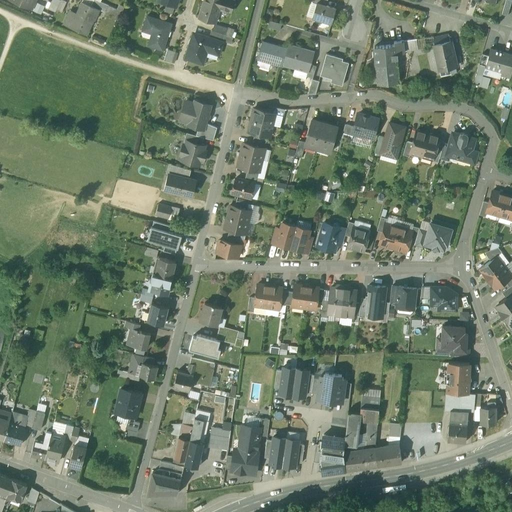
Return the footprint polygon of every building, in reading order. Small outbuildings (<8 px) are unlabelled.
[(109,5),(97,0),(93,0),(92,5),(98,8),(97,9),(100,10),(106,12),(109,5)] [(204,0),(199,17),(216,22),(221,6),(231,10),(234,0),(204,0)] [(511,0),(510,0),(505,0),(501,14),(507,16),(511,0)] [(92,5),(83,1),(76,17),(68,13),(64,24),(87,35),(94,19),(96,20),(100,10),(97,9),(98,8),(92,5)] [(325,5),(317,3),(316,3),(312,17),(331,22),(335,8),(325,5)] [(172,23),(147,16),(144,28),(153,31),(149,45),(164,50),(172,23)] [(281,24),(270,20),(268,27),(279,30),(281,24)] [(228,28),(215,24),(213,30),(225,34),(226,34),(228,28)] [(213,30),(212,30),(209,37),(223,41),(225,34),(213,30)] [(209,37),(196,33),(192,44),(190,44),(186,58),(204,63),(208,48),(219,52),(223,41),(209,37)] [(449,35),(433,38),(434,44),(450,40),(449,35)] [(433,36),(416,38),(418,49),(434,46),(434,44),(433,38),(433,36)] [(416,38),(394,42),(394,44),(395,52),(418,49),(416,38)] [(450,40),(434,44),(434,46),(440,70),(456,66),(450,40)] [(276,46),(262,42),(258,59),(282,65),(283,63),(287,48),(276,45),(276,46)] [(394,44),(374,46),(376,63),(396,61),(395,52),(394,44)] [(299,48),(288,45),(287,48),(283,63),(307,69),(309,64),(312,53),(299,49),(299,48)] [(176,51),(168,49),(164,60),(172,62),(176,51)] [(511,69),(511,55),(490,49),(488,55),(485,66),(502,71),(501,75),(510,77),(511,69)] [(335,56),(326,53),(320,72),(334,76),(332,82),(341,84),(348,62),(334,58),(335,56)] [(488,55),(482,53),(479,64),(485,66),(488,55)] [(396,61),(376,63),(378,84),(398,82),(396,61)] [(316,66),(309,64),(307,69),(306,75),(313,77),(313,76),(316,66)] [(320,78),(313,76),(313,77),(308,94),(315,94),(320,78)] [(195,100),(194,103),(186,101),(182,112),(185,117),(190,118),(189,121),(196,124),(195,127),(198,127),(203,129),(205,123),(206,119),(208,118),(209,115),(208,113),(210,105),(195,100)] [(285,109),(272,106),(271,112),(275,113),(275,114),(283,116),(285,109)] [(271,112),(253,108),(251,120),(272,125),(275,114),(275,113),(271,112)] [(377,119),(358,114),(354,126),(352,134),(353,134),(362,136),(363,134),(372,137),(377,119)] [(272,125),(251,120),(248,131),(255,133),(267,136),(269,136),(272,125)] [(324,123),(312,120),(306,142),(305,145),(317,148),(324,123)] [(405,127),(389,122),(385,137),(381,151),(382,151),(393,155),(397,153),(405,127)] [(217,127),(205,123),(203,129),(198,127),(196,135),(204,138),(213,140),(217,127)] [(337,126),(324,123),(317,148),(330,152),(337,126)] [(345,124),(341,137),(351,140),(353,134),(352,134),(354,126),(345,124)] [(428,133),(416,130),(413,143),(410,153),(421,156),(428,133)] [(196,135),(186,133),(184,140),(187,141),(201,145),(204,138),(196,135)] [(267,136),(255,133),(253,139),(265,142),(267,136)] [(439,136),(428,133),(421,156),(432,159),(433,159),(436,149),(439,136)] [(459,135),(453,133),(449,145),(447,154),(451,155),(474,162),(476,152),(471,151),(474,139),(467,137),(467,136),(465,134),(463,133),(460,133),(459,135)] [(362,136),(353,134),(351,140),(351,143),(359,145),(362,136)] [(379,135),(374,153),(381,155),(382,151),(381,151),(385,137),(379,135)] [(265,142),(253,139),(252,144),(264,147),(265,142)] [(306,142),(299,140),(295,156),(301,157),(305,145),(306,142)] [(201,145),(187,141),(186,145),(183,144),(180,155),(182,156),(181,160),(199,166),(200,161),(203,162),(206,151),(204,150),(205,146),(201,145)] [(407,141),(403,154),(409,156),(410,153),(413,143),(407,141)] [(252,144),(243,142),(240,154),(262,160),(265,148),(264,147),(252,144)] [(449,145),(444,143),(441,151),(440,157),(449,160),(451,155),(447,154),(449,145)] [(441,151),(436,149),(433,159),(432,159),(432,160),(438,162),(440,157),(441,151)] [(262,160),(240,154),(237,166),(247,168),(259,171),(262,160)] [(191,170),(168,163),(165,174),(168,175),(171,176),(172,175),(189,179),(191,170)] [(259,171),(247,168),(246,174),(259,177),(260,171),(259,171)] [(259,177),(246,174),(245,180),(254,182),(254,183),(257,184),(259,177)] [(189,179),(172,175),(171,176),(168,175),(164,190),(191,196),(195,181),(189,179)] [(245,180),(236,178),(232,193),(250,198),(254,183),(254,182),(245,180)] [(506,195),(492,191),(489,203),(486,212),(487,212),(500,216),(506,195)] [(511,196),(506,195),(500,216),(511,219),(511,196)] [(249,203),(236,200),(235,206),(247,209),(249,203)] [(489,203),(483,201),(479,215),(486,216),(487,212),(486,212),(489,203)] [(171,207),(158,204),(155,215),(168,218),(171,207)] [(235,206),(230,205),(227,217),(249,222),(251,210),(247,209),(235,206)] [(249,222),(227,217),(225,228),(229,229),(242,232),(246,233),(249,222)] [(387,219),(381,217),(377,230),(383,232),(385,223),(386,223),(387,219)] [(430,222),(421,220),(419,228),(428,230),(430,222)] [(152,227),(168,232),(170,226),(153,221),(152,227)] [(355,223),(349,221),(347,229),(345,235),(351,237),(353,227),(354,227),(355,223)] [(296,226),(283,222),(281,229),(277,242),(277,244),(290,248),(296,226)] [(330,227),(323,225),(317,246),(324,248),(324,249),(329,250),(330,249),(334,250),(337,241),(341,227),(340,227),(338,222),(330,227)] [(451,228),(430,222),(428,230),(424,243),(425,243),(433,246),(433,247),(439,249),(440,246),(443,244),(447,245),(451,228)] [(386,223),(385,223),(383,232),(379,244),(393,248),(399,227),(386,223)] [(309,230),(296,226),(290,248),(303,251),(304,250),(308,236),(309,230)] [(413,226),(411,230),(412,231),(409,240),(415,241),(419,228),(413,226)] [(179,248),(182,235),(168,232),(152,227),(148,241),(165,245),(177,248),(179,248)] [(281,229),(275,227),(271,241),(277,242),(281,229)] [(341,227),(337,241),(343,242),(345,235),(347,229),(341,227)] [(354,227),(353,227),(351,237),(348,247),(363,251),(369,231),(354,227)] [(411,230),(399,227),(393,248),(406,252),(409,240),(412,231),(411,230)] [(415,241),(414,245),(423,248),(425,243),(424,243),(428,230),(419,228),(415,241)] [(242,232),(229,229),(228,235),(240,238),(242,232)] [(240,238),(228,235),(226,241),(239,244),(240,238)] [(314,238),(308,236),(304,250),(310,251),(314,238)] [(226,241),(220,239),(217,252),(238,257),(241,245),(239,244),(226,241)] [(177,248),(165,245),(163,251),(175,254),(177,248)] [(158,250),(146,247),(144,254),(156,257),(158,250)] [(498,247),(484,252),(490,261),(497,256),(502,252),(498,247)] [(490,261),(480,269),(487,279),(504,266),(497,256),(490,261)] [(176,261),(160,257),(158,267),(155,266),(153,273),(172,278),(176,261)] [(504,266),(487,279),(494,289),(505,281),(511,276),(510,274),(504,266)] [(172,278),(153,273),(152,281),(154,281),(152,290),(152,291),(154,291),(168,294),(172,278)] [(270,286),(258,284),(256,298),(255,305),(267,307),(270,286)] [(307,286),(295,285),(292,305),(292,306),(304,307),(307,286)] [(337,285),(335,287),(331,287),(329,299),(328,312),(328,313),(340,315),(343,288),(340,288),(337,285)] [(384,302),(386,286),(369,285),(367,299),(366,316),(382,318),(383,314),(384,302)] [(511,285),(509,287),(502,293),(506,298),(511,294),(511,285)] [(282,288),(270,286),(267,307),(279,309),(279,304),(281,290),(282,288)] [(318,288),(307,286),(304,307),(315,309),(316,301),(318,288)] [(399,287),(392,286),(390,302),(397,303),(399,287)] [(416,288),(399,286),(397,303),(396,306),(413,308),(416,288)] [(347,289),(343,288),(340,315),(353,316),(353,315),(354,302),(356,290),(352,289),(350,287),(347,289)] [(421,299),(431,299),(431,287),(422,287),(421,299)] [(438,310),(457,310),(457,294),(446,287),(431,287),(431,299),(431,306),(438,305),(438,310)] [(152,290),(143,288),(141,294),(152,296),(154,291),(152,291),(152,290)] [(324,289),(318,288),(316,301),(323,302),(323,299),(324,289)] [(288,291),(281,290),(279,304),(286,305),(286,304),(288,291)] [(294,292),(288,291),(286,304),(292,305),(294,292)] [(152,296),(141,294),(140,300),(151,303),(151,302),(152,296)] [(511,294),(506,298),(495,307),(503,317),(511,310),(511,294)] [(256,298),(249,297),(247,311),(254,311),(255,305),(256,298)] [(360,303),(359,315),(359,317),(365,318),(366,316),(367,299),(361,299),(360,303)] [(168,306),(151,302),(151,303),(147,320),(164,324),(168,306)] [(223,307),(205,302),(200,321),(218,326),(223,307)] [(511,310),(503,317),(511,327),(511,326),(511,310)] [(140,324),(126,321),(125,327),(131,328),(138,330),(140,324)] [(464,326),(443,325),(442,346),(455,347),(454,350),(465,350),(466,343),(466,333),(463,333),(464,326)] [(245,333),(220,326),(218,332),(237,337),(244,339),(245,333)] [(138,330),(131,328),(127,344),(146,348),(150,333),(138,330)] [(237,337),(218,332),(216,339),(223,341),(235,344),(237,337)] [(216,339),(200,334),(199,337),(193,336),(189,349),(218,357),(223,341),(216,339)] [(465,350),(454,350),(454,356),(468,357),(469,344),(466,343),(465,350)] [(155,359),(142,356),(140,361),(143,362),(154,365),(155,359)] [(209,362),(192,358),(190,364),(201,366),(199,376),(212,379),(214,370),(208,368),(209,362)] [(140,361),(132,360),(129,372),(140,374),(143,362),(140,361)] [(154,365),(143,362),(140,374),(140,375),(141,375),(155,378),(158,366),(154,365)] [(469,362),(449,362),(448,369),(445,369),(444,384),(447,384),(447,391),(468,393),(469,362)] [(201,366),(190,364),(188,373),(194,375),(193,379),(198,380),(199,376),(201,366)] [(280,394),(292,396),(296,368),(284,367),(283,370),(281,388),(280,394)] [(309,370),(296,368),(292,396),(305,398),(306,391),(308,374),(309,370)] [(129,372),(123,370),(122,373),(124,374),(123,377),(139,381),(141,375),(140,375),(140,374),(129,372)] [(281,388),(283,370),(277,370),(274,388),(281,388)] [(188,374),(178,371),(174,387),(190,390),(193,379),(194,375),(188,373),(188,374)] [(317,400),(329,402),(333,373),(325,372),(325,376),(320,375),(320,378),(318,393),(317,400)] [(329,402),(342,404),(343,398),(345,382),(346,379),(341,378),(342,375),(333,373),(329,402)] [(312,392),(314,378),(314,375),(308,374),(306,391),(312,392)] [(212,379),(199,376),(198,380),(198,383),(202,384),(210,386),(212,379)] [(135,392),(121,388),(117,403),(120,404),(118,413),(130,416),(136,418),(141,402),(132,400),(135,392)] [(190,390),(188,397),(199,400),(201,393),(190,390)] [(447,391),(445,391),(444,409),(452,409),(469,410),(474,410),(474,406),(475,393),(468,393),(447,391)] [(363,395),(362,406),(379,408),(380,397),(363,395)] [(23,405),(14,402),(11,413),(20,416),(23,405)] [(488,403),(488,406),(480,406),(480,420),(480,423),(496,423),(495,403),(488,403)] [(379,408),(362,406),(361,413),(361,419),(369,420),(368,434),(377,435),(379,408)] [(11,413),(0,409),(0,438),(4,440),(11,413)] [(466,442),(469,410),(452,409),(449,440),(466,442)] [(45,414),(36,411),(32,427),(41,430),(45,414)] [(361,413),(348,411),(346,433),(358,434),(359,434),(361,419),(361,413)] [(20,416),(11,413),(4,440),(12,443),(12,442),(21,444),(26,427),(18,425),(20,416)] [(136,418),(130,416),(126,429),(138,433),(140,423),(135,422),(136,418)] [(270,419),(260,417),(259,427),(259,428),(258,434),(260,434),(260,435),(267,436),(270,419)] [(204,420),(195,418),(194,420),(193,427),(190,439),(199,441),(204,420)] [(401,423),(391,422),(389,435),(400,436),(401,423)] [(74,426),(67,424),(64,437),(65,437),(64,438),(70,439),(74,426)] [(188,426),(182,424),(179,437),(174,457),(185,460),(190,439),(193,427),(188,426)] [(242,450),(235,449),(234,456),(232,469),(255,473),(258,452),(257,452),(260,435),(260,434),(258,434),(259,428),(259,427),(246,426),(242,450)] [(44,442),(35,440),(31,455),(44,459),(51,433),(51,432),(47,431),(44,442)] [(64,437),(51,433),(44,459),(58,462),(64,438),(65,437),(64,437)] [(358,434),(346,433),(345,438),(344,448),(343,453),(356,451),(358,434)] [(230,437),(211,434),(209,447),(228,450),(230,437)] [(376,448),(377,435),(368,434),(366,434),(365,449),(376,448)] [(323,435),(322,444),(344,447),(345,438),(323,435)] [(400,436),(389,435),(388,446),(399,445),(400,436)] [(269,464),(283,466),(286,438),(273,437),(272,440),(270,457),(269,464)] [(299,440),(286,438),(283,466),(296,467),(296,462),(299,444),(299,440)] [(199,441),(190,439),(185,460),(184,464),(198,468),(204,442),(199,441)] [(319,462),(322,444),(316,443),(313,461),(319,462)] [(87,448),(75,444),(70,464),(81,468),(87,448)] [(344,447),(322,444),(319,462),(321,462),(342,465),(343,453),(344,447)] [(388,446),(376,448),(378,465),(401,461),(399,445),(388,446)] [(356,451),(343,453),(346,470),(378,465),(376,448),(365,449),(356,451)] [(323,473),(346,470),(343,453),(342,465),(321,462),(323,473)] [(234,456),(227,455),(225,468),(232,469),(234,456)] [(185,460),(174,457),(173,464),(184,467),(184,464),(185,460)] [(173,464),(161,462),(159,473),(181,478),(184,467),(173,464)] [(159,473),(153,472),(148,494),(177,494),(181,478),(159,473)] [(13,478),(0,473),(0,490),(7,493),(8,493),(13,478)] [(27,483),(13,478),(8,493),(12,495),(21,498),(27,483)] [(35,503),(39,490),(33,487),(28,499),(30,500),(35,503)] [(7,493),(0,511),(1,511),(4,511),(5,511),(12,495),(8,493),(7,493)]
